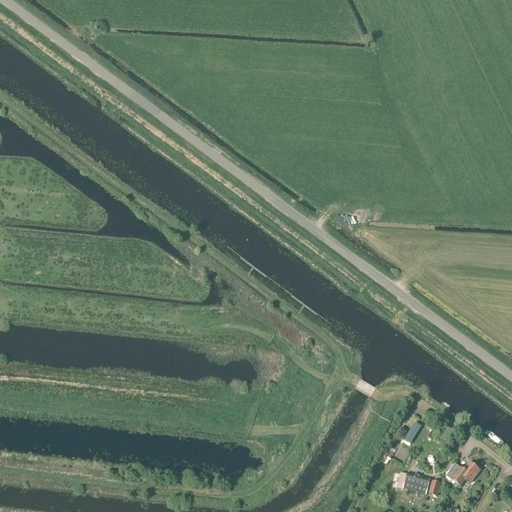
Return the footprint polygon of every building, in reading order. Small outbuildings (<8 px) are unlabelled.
[(432,441),(439,432),(434,428),(434,429),(432,431),(427,437),(432,441)] [(465,441),(460,437),(455,443),(460,447),(465,441)] [(469,485),(479,471),(469,464),(464,472),(455,466),(446,478),(460,488),(465,481),(469,485)] [(430,482),(400,474),(396,490),(426,497),(430,482)] [(437,498),(441,486),(432,483),(428,495),(437,498)]
